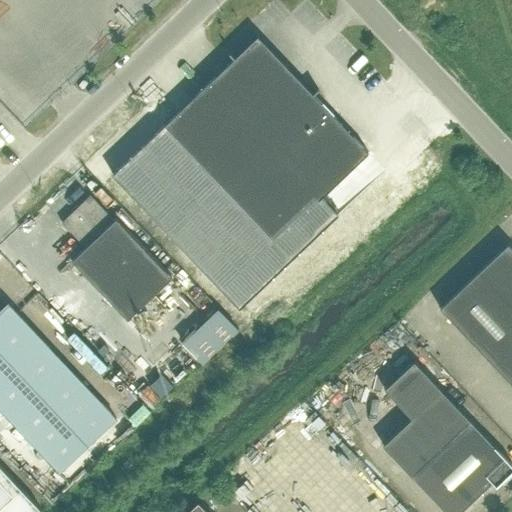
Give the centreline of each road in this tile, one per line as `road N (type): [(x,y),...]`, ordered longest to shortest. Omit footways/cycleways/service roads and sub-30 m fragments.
road 1 (unclassified): [(0,196),(206,0)]
road 2 (unclassified): [(511,163),(358,0)]
